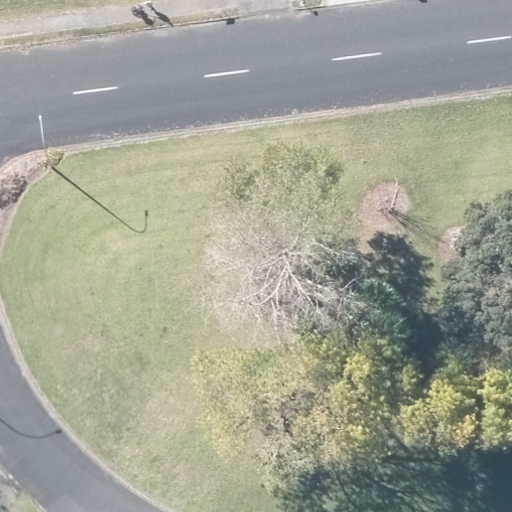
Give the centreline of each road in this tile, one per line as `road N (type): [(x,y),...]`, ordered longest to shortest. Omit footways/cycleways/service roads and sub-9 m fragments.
road 1 (tertiary): [(511,34),(0,99)]
road 2 (residential): [(97,511),(46,468),(0,406)]
